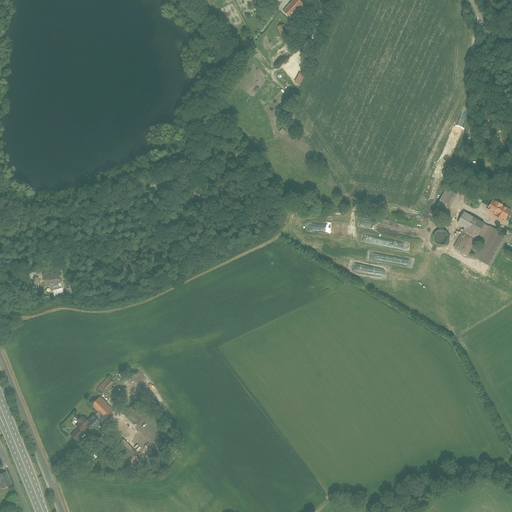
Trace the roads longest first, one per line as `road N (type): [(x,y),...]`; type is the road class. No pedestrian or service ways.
road 1 (unclassified): [(62,511),(0,355)]
road 2 (unclassified): [(403,511),(450,476),(511,468)]
